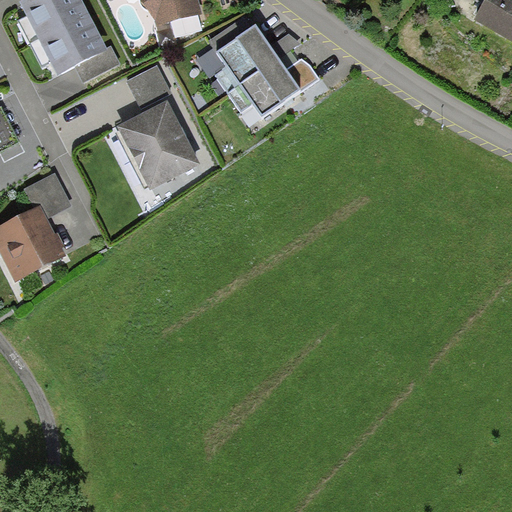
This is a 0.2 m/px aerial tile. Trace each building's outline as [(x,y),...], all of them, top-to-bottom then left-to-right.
[(28,0),(20,4),(59,80),(76,71),(83,85),(121,66),(111,45),(107,48),(82,0),(28,0)] [(138,0),(144,7),(155,28),(203,16),(197,0),(138,0)] [(511,0),(478,0),(478,1),(485,6),(476,22),(511,42),(511,0)] [(244,37),(219,54),(264,120),(289,102),(301,94),(256,29),(244,37)] [(176,96),(185,92),(171,60),(162,64),(176,96)] [(157,66),(127,82),(142,111),(172,95),(157,66)] [(167,105),(119,130),(152,192),(200,167),(183,135),(167,105)] [(0,154),(5,164),(26,153),(2,108),(0,109),(0,154)] [(74,121),(75,138),(92,137),(91,120),(74,121)] [(0,250),(16,283),(66,257),(56,238),(47,219),(73,206),(57,175),(26,191),(36,211),(0,228),(0,250)]
